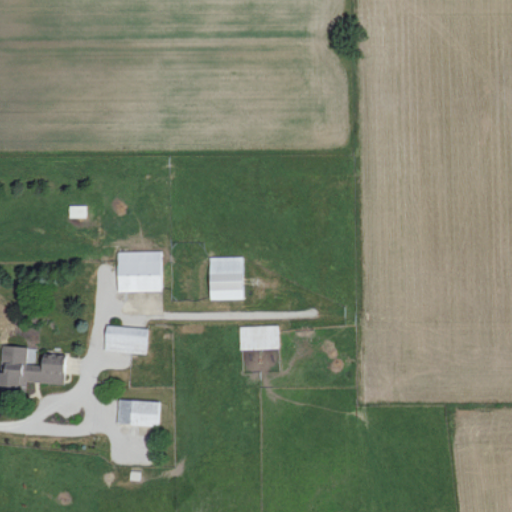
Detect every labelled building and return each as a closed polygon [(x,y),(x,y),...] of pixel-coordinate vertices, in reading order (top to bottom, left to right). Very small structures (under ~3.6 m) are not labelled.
[(162,250),(118,251),(119,291),(163,290),(162,250)] [(243,256),(210,256),(211,298),(244,298),(243,256)] [(149,327),(108,325),(106,350),(148,352),(149,327)] [(280,348),(279,325),(240,326),(241,349),(280,348)] [(65,383),(67,354),(45,352),(44,364),(28,363),(29,346),(3,345),(0,390),(24,391),(24,381),(65,383)] [(160,400),(120,399),(119,423),(159,425),(160,400)]
